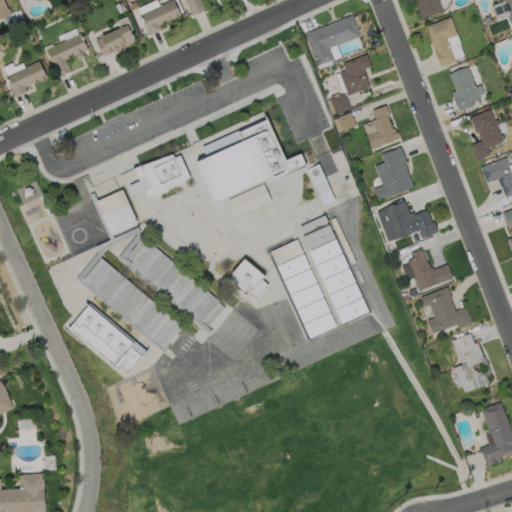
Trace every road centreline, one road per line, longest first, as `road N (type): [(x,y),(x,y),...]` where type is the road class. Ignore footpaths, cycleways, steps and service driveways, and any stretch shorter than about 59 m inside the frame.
road 1 (residential): [(511,336),(378,0)]
road 2 (residential): [(307,0),(0,144)]
road 3 (residential): [(87,511),(94,457),(86,411),(0,216)]
